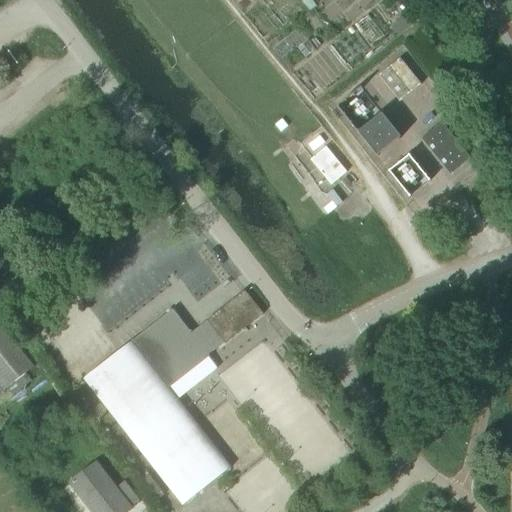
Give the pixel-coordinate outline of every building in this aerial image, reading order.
[(419,84),(398,58),(377,76),(398,102),(419,84)] [(399,138),(379,114),(359,88),(335,107),(355,133),(375,157),(399,138)] [(469,158),(439,122),(419,138),(448,174),(469,158)] [(325,147),(309,160),(329,185),(345,172),(325,147)] [(425,176),(408,155),(386,172),(404,194),(425,176)] [(224,343),(262,313),(243,290),(205,320),(189,333),(170,310),(130,343),(84,380),(182,505),(229,468),(168,389),(208,356),(206,354),(222,342),(224,343)] [(0,392),(6,387),(12,395),(30,379),(24,372),(33,365),(0,324),(0,392)] [(95,462),(68,483),(90,511),(125,511),(131,508),(95,462)] [(134,505),(143,499),(129,478),(120,485),(134,505)]
